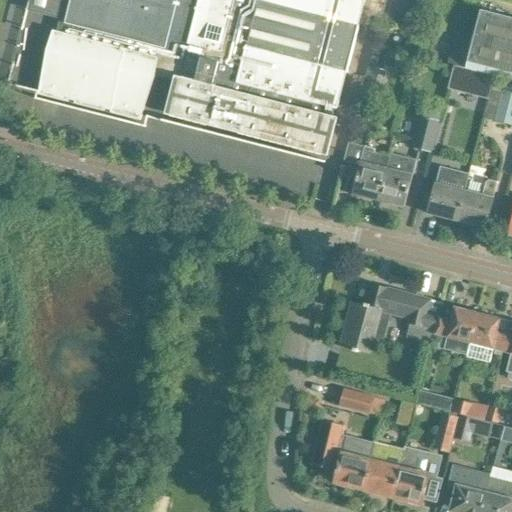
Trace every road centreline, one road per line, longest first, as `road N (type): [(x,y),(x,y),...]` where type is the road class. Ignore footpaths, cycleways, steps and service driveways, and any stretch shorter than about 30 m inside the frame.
road 1 (residential): [(321,226),(0,141)]
road 2 (residential): [(296,511),(276,478),(321,226)]
road 3 (residential): [(511,276),(321,226)]
